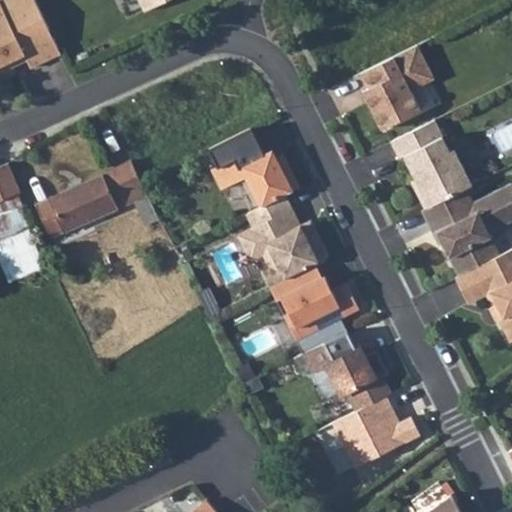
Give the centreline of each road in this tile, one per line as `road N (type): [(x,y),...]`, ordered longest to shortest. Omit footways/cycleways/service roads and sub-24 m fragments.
road 1 (residential): [(245,30),(277,56),(507,511)]
road 2 (residential): [(0,135),(245,30)]
road 3 (residential): [(87,511),(183,465),(241,461)]
